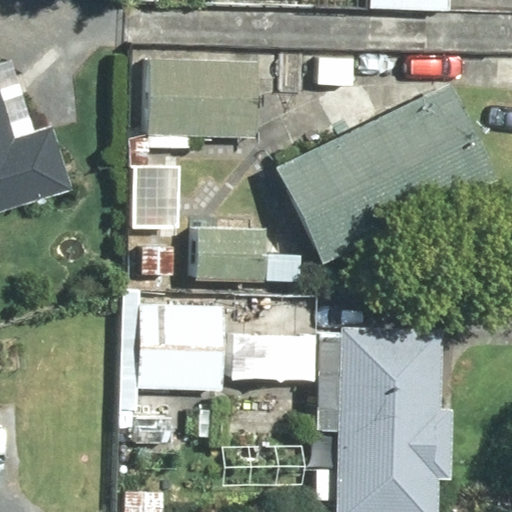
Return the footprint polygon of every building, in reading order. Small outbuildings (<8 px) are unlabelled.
[(364,0),(364,9),(445,12),(445,0),(364,0)] [(142,58),(139,136),(249,140),(252,61),(142,58)] [(269,162),(313,262),(491,184),(448,84),(269,162)] [(0,208),(30,198),(65,187),(43,121),(8,132),(0,106),(0,208)] [(257,283),(258,280),(295,281),(297,254),(259,252),(260,227),(189,224),(186,280),(257,283)] [(136,304),(133,389),(217,392),(219,307),(136,304)] [(335,319),(325,511),(431,511),(441,324),(335,319)] [(227,328),(225,384),(310,387),(312,332),(227,328)]
